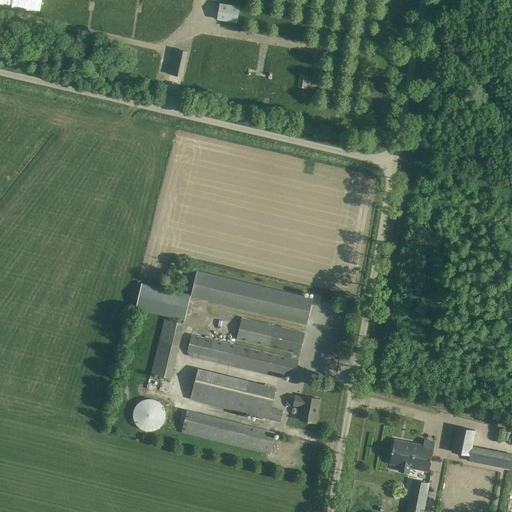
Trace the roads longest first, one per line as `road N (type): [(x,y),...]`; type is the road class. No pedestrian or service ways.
road 1 (unclassified): [(399,164),(0,73)]
road 2 (track): [(418,168),(377,384),(511,422)]
road 3 (unclassified): [(339,511),(399,164)]
road 4 (unclassified): [(399,164),(423,0)]
